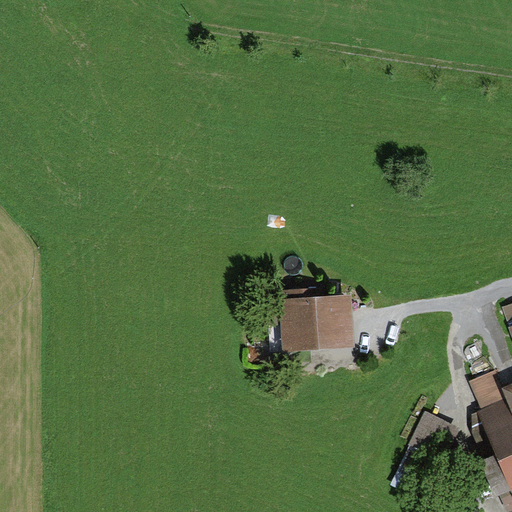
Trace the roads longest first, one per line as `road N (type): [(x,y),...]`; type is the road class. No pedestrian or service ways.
road 1 (track): [(141,0),(211,30),(511,68)]
road 2 (track): [(511,284),(454,304),(377,312)]
